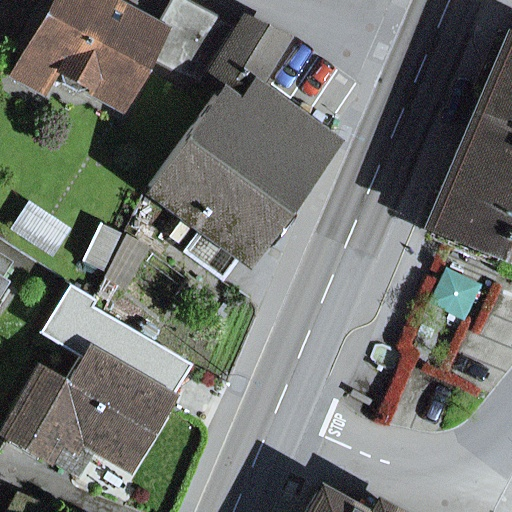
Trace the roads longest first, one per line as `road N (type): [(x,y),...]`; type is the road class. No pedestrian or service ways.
road 1 (primary): [(417,64),(267,419)]
road 2 (residential): [(511,419),(480,468),(456,483),(267,419)]
road 3 (residential): [(417,64),(252,0)]
